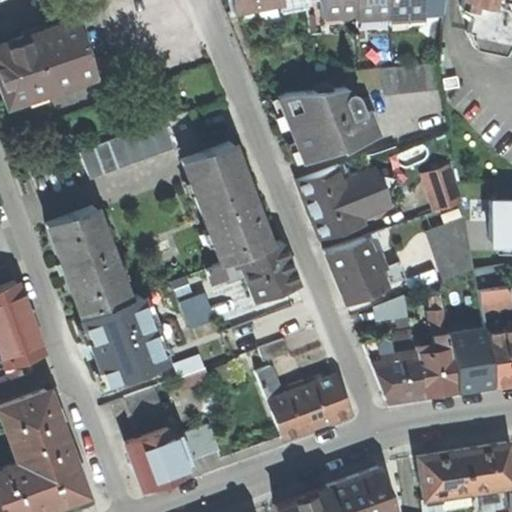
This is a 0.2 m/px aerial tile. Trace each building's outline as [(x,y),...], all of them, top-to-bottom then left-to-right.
[(227,0),(229,9),(277,0),(278,10),(304,5),(303,0),(227,0)] [(353,8),(352,0),(318,0),(319,10),(353,8)] [(386,10),(385,0),(352,0),(353,8),(353,12),(386,10)] [(385,0),(386,10),(386,14),(419,11),(418,0),(385,0)] [(511,0),(457,0),(457,4),(468,7),(463,29),(471,45),(505,53),(509,36),(511,31),(511,0)] [(0,97),(89,67),(71,16),(0,41),(0,97)] [(435,60),(379,66),(382,94),(438,87),(435,60)] [(439,76),(441,87),(454,85),(453,74),(439,76)] [(282,91),(274,95),(301,159),(336,145),(337,147),(373,132),(364,107),(360,108),(353,92),(349,90),(346,91),(343,86),(282,91)] [(162,119),(119,135),(129,162),(172,146),(162,119)] [(119,135),(77,151),(87,177),(129,162),(119,135)] [(178,158),(217,261),(218,260),(228,257),(265,242),(258,224),(256,225),(247,200),(249,199),(243,184),(242,185),(232,159),(234,158),(227,140),(178,158)] [(444,162),(416,170),(427,206),(455,198),(444,162)] [(330,165),(294,178),(317,236),(355,223),(350,211),(380,200),(367,169),(337,180),(330,165)] [(511,239),(511,191),(481,191),(480,239),(511,239)] [(77,312),(124,295),(91,203),(43,220),(57,260),(56,260),(62,275),(63,275),(77,312)] [(437,276),(466,264),(455,213),(420,227),(437,276)] [(359,234),(321,247),(341,300),(381,285),(373,267),(378,265),(371,247),(366,249),(359,234)] [(276,238),(265,242),(228,257),(231,263),(236,261),(250,297),(292,281),(276,238)] [(218,260),(217,261),(202,266),(207,279),(223,274),(218,260)] [(471,268),(480,329),(494,327),(491,308),(508,306),(502,263),(471,268)] [(185,287),(179,272),(164,278),(170,293),(185,287)] [(0,282),(0,323),(30,313),(17,276),(0,282)] [(405,310),(403,285),(372,297),(373,312),(405,310)] [(173,297),(182,325),(210,315),(200,288),(173,297)] [(136,291),(124,295),(77,312),(86,338),(84,339),(90,356),(92,355),(101,381),(160,360),(136,291)] [(429,344),(445,342),(441,308),(425,311),(429,344)] [(30,313),(0,323),(0,363),(42,348),(30,313)] [(482,336),(489,381),(511,377),(511,319),(502,321),(503,326),(494,327),(480,329),(482,336)] [(409,332),(359,339),(382,397),(418,392),(411,347),(409,332)] [(286,349),(281,336),(255,346),(260,359),(286,349)] [(482,336),(445,342),(452,387),(489,381),(482,336)] [(411,347),(418,392),(452,387),(445,342),(429,344),(411,347)] [(253,370),(264,398),(279,393),(268,364),(253,370)] [(279,393),(264,398),(279,437),(346,411),(332,372),(302,384),(300,378),(287,383),(289,389),(279,393)] [(149,385),(121,395),(133,428),(161,418),(149,385)] [(0,511),(22,511),(78,492),(40,387),(0,401),(0,417),(15,459),(0,464),(0,511)] [(206,421),(179,431),(189,458),(216,448),(206,421)] [(178,463),(185,460),(177,441),(171,443),(164,424),(121,439),(139,487),(181,471),(178,463)] [(503,440),(458,447),(464,489),(509,482),(503,440)] [(458,447),(413,454),(419,495),(464,489),(458,447)] [(323,482),(333,511),(389,511),(392,511),(374,463),(323,482)] [(333,511),(323,482),(271,501),(275,511),(333,511)] [(443,511),(441,495),(422,497),(423,511),(443,511)]
